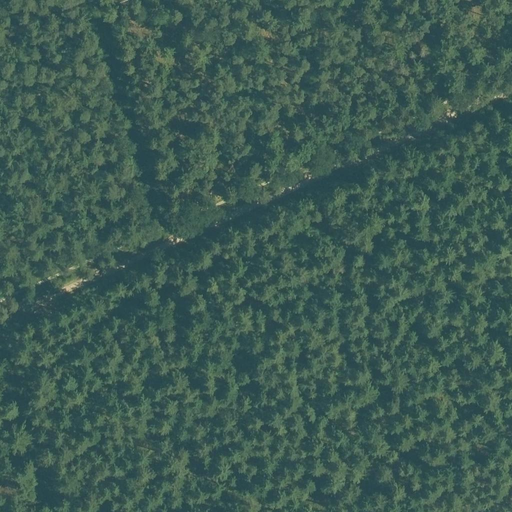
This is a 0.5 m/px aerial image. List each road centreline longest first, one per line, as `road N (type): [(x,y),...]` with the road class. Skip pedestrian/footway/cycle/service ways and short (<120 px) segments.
road 1 (track): [(0,316),(511,88)]
road 2 (track): [(0,339),(40,463)]
